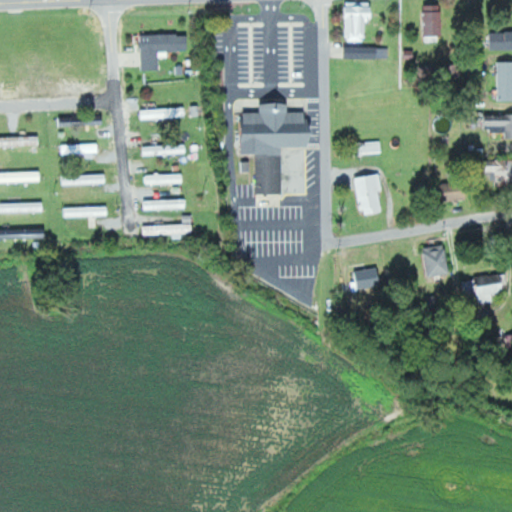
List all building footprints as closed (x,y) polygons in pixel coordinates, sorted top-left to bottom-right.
[(346,40),(369,40),(368,19),(377,19),(376,3),(346,4),(346,40)] [(444,4),(425,5),(426,36),(445,35),(444,4)] [(511,31),(497,32),(497,50),(511,49),(511,31)] [(162,70),(161,51),(190,51),(190,34),(142,35),(142,70),(162,70)] [(347,58),(388,58),(388,47),(347,46),(347,58)] [(511,100),(511,61),(500,61),(500,100),(511,100)] [(285,147),(316,146),(316,132),(311,132),(311,112),(290,112),(290,103),(263,103),(263,112),(246,112),(247,131),(245,131),(245,154),(258,154),(258,194),(285,194),(285,147)] [(143,109),(144,118),(188,117),(188,107),(143,109)] [(511,115),(486,114),(485,131),(506,131),(506,138),(511,138),(511,115)] [(42,136),(0,136),(0,146),(42,145),(42,136)] [(342,155),(384,154),(384,141),(342,142),(342,155)] [(61,154),(89,153),(89,158),(100,158),(100,144),(61,144),(61,154)] [(144,155),(189,153),(189,144),(144,145),(144,155)] [(481,170),(500,171),(499,185),(511,186),(511,160),(482,159),(481,170)] [(461,165),(448,165),(449,180),(461,179),(461,165)] [(0,182),(44,182),(43,171),(0,172),(0,182)] [(66,184),(109,183),(109,173),(66,175),(66,184)] [(148,174),(148,184),(185,182),(185,173),(148,174)] [(363,215),(386,212),(381,174),(357,177),(363,215)] [(469,181),(443,182),(444,201),(469,200),(469,181)] [(188,208),(188,198),(144,200),(145,210),(188,208)] [(46,202),(3,203),(3,212),(46,211),(46,202)] [(111,215),(110,206),(67,207),(67,217),(111,215)] [(194,215),(183,215),(183,224),(145,226),(145,235),(175,234),(175,238),(185,238),(185,234),(195,234),(194,215)] [(47,228),(0,229),(0,239),(48,238),(47,228)] [(429,278),(453,273),(447,243),(423,248),(429,278)] [(355,270),(358,289),(385,285),(382,266),(355,270)] [(509,293),(507,274),(465,279),(468,305),(496,302),(495,294),(509,293)]
